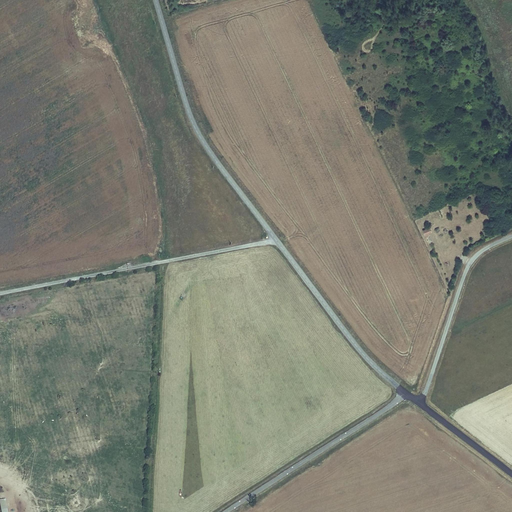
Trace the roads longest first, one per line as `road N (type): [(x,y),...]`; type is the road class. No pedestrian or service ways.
road 1 (unclassified): [(405,392),(349,336),(211,154),(193,123),(155,0)]
road 2 (unclassified): [(405,392),(225,511)]
road 3 (unclassified): [(418,402),(470,261),(511,235)]
